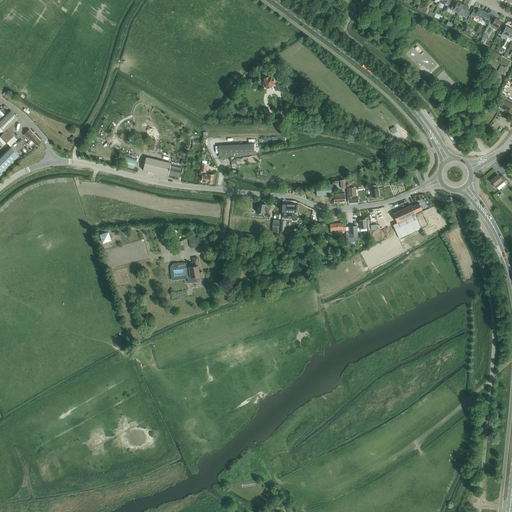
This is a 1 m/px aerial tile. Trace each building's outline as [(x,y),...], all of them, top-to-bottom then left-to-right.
[(453,11),(458,14),(463,5),(457,2),(456,6),(453,4),(450,10),(453,11)] [(463,5),(458,14),(458,15),(463,17),(464,16),(467,18),(469,12),(467,11),(468,8),(463,5)] [(473,10),(470,16),(474,18),(475,16),(486,22),(485,23),(488,25),(491,20),(491,19),(489,18),(490,16),(478,10),(477,12),(473,10)] [(488,25),(488,26),(497,31),(501,22),(495,18),(494,21),(491,20),(488,25)] [(498,34),(501,35),(506,38),(507,37),(511,30),(506,27),(504,30),(501,28),(498,34)] [(501,65),(497,72),(501,74),(502,72),(503,73),(506,67),(505,66),(504,67),(501,65)] [(264,80),(261,81),(263,87),(266,86),(267,88),(268,88),(270,88),(271,87),(271,86),(275,84),(272,75),(271,73),(269,74),(268,71),(262,73),(263,76),(264,80)] [(283,85),(285,93),(291,91),(289,83),(283,85)] [(500,107),(499,110),(506,114),(507,111),(511,113),(511,112),(511,111),(511,104),(504,100),(500,107)] [(2,107),(0,108),(0,117),(1,119),(0,119),(0,128),(3,132),(5,131),(7,129),(18,118),(10,110),(8,111),(8,112),(2,107)] [(0,137),(0,141),(4,145),(6,143),(14,136),(7,129),(5,131),(6,132),(0,137)] [(29,130),(24,135),(29,140),(30,141),(28,143),(28,144),(29,145),(30,145),(33,142),(36,145),(40,141),(29,130)] [(218,146),(219,154),(219,157),(234,156),(234,153),(254,152),(253,144),(218,146)] [(0,178),(15,164),(21,158),(19,156),(10,147),(7,150),(3,154),(0,157),(0,178)] [(127,156),(123,167),(133,169),(136,159),(127,156)] [(146,157),(143,170),(168,176),(168,175),(179,177),(181,167),(170,165),(171,163),(146,157)] [(213,175),(208,174),(206,174),(205,176),(203,175),(202,182),(207,182),(207,183),(212,184),(213,175)] [(490,181),(494,185),(493,185),(495,188),(496,187),(497,188),(504,182),(504,181),(506,179),(502,175),(500,177),(498,175),(490,181)] [(333,195),(332,184),(316,186),(317,196),(333,195)] [(348,203),(349,203),(358,202),(358,196),(353,197),(352,191),(353,191),(353,189),(352,189),(352,188),(351,188),(350,188),(349,184),(346,185),(347,186),(347,188),(348,203)] [(334,203),(345,202),(345,193),(338,193),(338,196),(333,196),(334,203)] [(263,204),(264,203),(259,202),(259,203),(258,203),(257,212),(259,212),(259,215),(262,216),(263,213),(264,213),(265,211),(266,207),(265,207),(266,204),(263,204)] [(421,209),(422,209),(421,206),(420,207),(419,203),(412,207),(411,205),(393,213),(397,223),(393,225),(398,235),(398,237),(399,238),(421,229),(419,224),(415,215),(415,214),(415,213),(422,210),(421,209)] [(282,204),(282,211),(283,211),(283,213),(283,217),(291,218),(292,213),(291,213),(291,212),(296,212),(296,205),(286,204),(282,204)] [(355,226),(349,227),(350,237),(358,236),(357,229),(360,228),(360,229),(360,232),(367,231),(367,228),(366,219),(359,220),(360,226),(357,226),(355,226)] [(342,233),(346,233),(345,224),(342,224),(341,223),(330,224),(331,232),(342,231),(342,233)] [(349,230),(346,231),(347,242),(356,241),(356,237),(350,238),(349,230)] [(99,235),(101,244),(111,242),(108,233),(99,235)] [(192,259),(193,262),(185,263),(185,262),(178,263),(179,267),(185,267),(186,267),(188,283),(198,282),(197,277),(202,277),(201,272),(199,272),(198,268),(199,267),(197,258),(192,259)]
